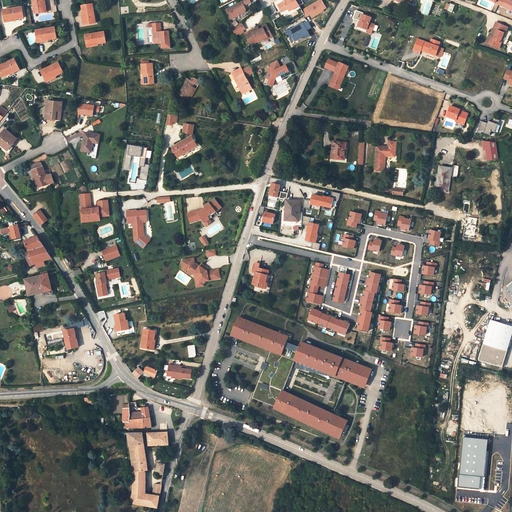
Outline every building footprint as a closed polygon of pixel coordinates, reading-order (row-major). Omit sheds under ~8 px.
[(30,0),(33,12),(43,10),(41,1),(42,1),(41,0),(30,0)] [(286,0),(285,1),(274,7),(278,14),(279,13),(289,7),(290,9),(294,6),(296,5),(293,0),(291,1),(290,0),(286,0)] [(315,0),(313,0),(301,8),(305,14),(307,18),(317,13),(316,12),(321,9),(315,0)] [(511,0),(491,0),(491,1),(509,9),(511,2),(511,0)] [(237,2),(222,10),(227,20),(240,13),(238,9),(240,7),(240,6),(237,2)] [(92,5),(81,6),(82,15),(84,15),(85,25),(94,24),(92,5)] [(12,18),(21,17),(19,6),(0,9),(2,19),(12,17),(12,18)] [(289,7),(279,13),(281,16),(295,8),(294,6),(290,9),(289,7)] [(354,20),(352,25),(362,29),(363,27),(366,28),(369,27),(371,22),(366,20),(368,15),(359,11),(360,10),(352,7),(349,16),(354,18),(356,18),(355,21),(354,20)] [(305,14),(301,8),(297,10),(300,17),(305,14)] [(487,35),(486,34),(484,39),(497,45),(499,40),(497,39),(501,30),(503,31),(505,24),(493,19),(487,35)] [(303,21),(298,24),(302,30),(307,28),(303,21)] [(298,22),(281,32),(285,38),(287,37),(290,42),(299,37),(299,38),(305,35),(302,30),(298,24),(298,22)] [(168,48),(166,31),(158,32),(157,23),(145,25),(145,29),(150,28),(152,45),(158,44),(159,49),(168,48)] [(241,29),(237,23),(233,25),(233,26),(234,27),(232,28),(235,33),(241,29)] [(36,38),(46,36),(47,37),(55,36),(54,25),(35,29),(36,38)] [(258,28),(258,29),(255,31),(249,34),(248,31),(240,35),(243,43),(246,41),(248,43),(252,40),(254,43),(254,44),(263,39),(264,40),(268,37),(262,26),(258,28)] [(96,44),(105,43),(103,32),(84,35),(86,45),(96,43),(96,44)] [(413,36),(409,48),(415,50),(416,48),(431,53),(436,39),(427,36),(425,40),(413,36)] [(337,84),(345,64),(336,60),(336,61),(325,57),(323,64),(332,68),(331,69),(333,70),(333,72),(332,71),(328,80),(337,84)] [(9,73),(18,69),(14,60),(0,66),(0,75),(1,78),(10,74),(9,73)] [(139,65),(139,74),(143,73),(143,75),(142,75),(143,85),(152,84),(150,64),(146,64),(146,61),(141,62),(142,65),(139,65)] [(56,62),(38,70),(42,78),(52,74),(52,75),(61,71),(56,62)] [(268,64),(261,81),(263,82),(262,85),(267,87),(272,80),(277,77),(278,79),(287,75),(286,71),(284,72),(281,66),(277,68),(273,62),(268,64)] [(249,74),(246,68),(239,71),(237,69),(228,75),(239,96),(249,91),(243,79),(245,78),(245,77),(249,74)] [(502,68),(499,76),(506,79),(509,73),(509,71),(502,68)] [(177,95),(186,100),(188,95),(191,88),(190,88),(192,83),(195,85),(198,81),(192,78),(189,79),(188,81),(184,79),(182,83),(183,84),(177,95)] [(59,110),(60,103),(44,102),(43,119),(52,120),(53,109),(59,110)] [(446,103),(442,114),(452,118),(451,118),(459,122),(464,110),(455,107),(456,106),(446,103)] [(477,118),(473,130),(477,131),(477,129),(485,132),(487,128),(491,130),(495,117),(489,115),(487,119),(484,118),(483,120),(477,118)] [(191,126),(182,125),(179,139),(180,139),(180,142),(178,143),(169,148),(174,158),(194,147),(189,137),(191,126)] [(0,146),(6,151),(14,141),(9,137),(10,136),(2,130),(0,133),(0,146)] [(79,151),(90,153),(91,143),(96,144),(97,136),(82,133),(79,151)] [(383,143),(371,142),(369,167),(378,167),(379,153),(390,153),(391,138),(383,137),(383,143)] [(328,138),(327,155),(339,156),(341,139),(328,138)] [(493,156),(490,140),(485,141),(479,142),(480,147),(482,158),(493,156)] [(451,174),(452,163),(446,162),(446,166),(433,164),(431,182),(431,186),(442,188),(443,184),(441,184),(443,175),(444,175),(444,174),(451,174)] [(44,177),(39,164),(29,167),(30,171),(29,171),(36,190),(52,184),(49,175),(44,177)] [(269,180),(265,194),(273,196),(274,194),(281,196),(281,195),(283,195),(284,190),(278,188),(277,191),(275,190),(275,188),(277,182),(269,180)] [(329,188),(327,194),(330,195),(335,196),(336,190),(329,188)] [(307,198),(307,200),(317,203),(317,202),(319,194),(309,192),(307,198)] [(319,192),(319,194),(317,202),(327,205),(330,195),(327,194),(319,192)] [(106,217),(104,202),(96,203),(95,204),(95,209),(88,210),(87,195),(77,196),(79,218),(85,218),(85,221),(96,220),(96,218),(106,217)] [(296,198),(283,197),(281,217),(295,218),(296,198)] [(196,212),(185,215),(188,225),(200,221),(202,225),(207,222),(210,220),(209,218),(214,214),(220,210),(213,201),(208,205),(203,208),(204,210),(200,213),(199,211),(196,212)] [(272,211),(261,208),(260,213),(259,217),(269,220),(272,211)] [(44,221),(37,211),(30,217),(37,226),(44,221)] [(134,212),(124,212),(124,222),(129,222),(130,224),(131,241),(140,249),(147,242),(140,236),(139,230),(138,230),(138,224),(144,223),(143,212),(136,213),(136,215),(134,216),(134,213),(134,212)] [(307,214),(299,212),(298,220),(305,222),(306,219),(307,214)] [(316,222),(306,219),(305,222),(303,228),(304,228),(313,231),(316,222)] [(15,225),(0,229),(0,234),(7,233),(9,240),(19,238),(15,225)] [(313,231),(304,228),(302,237),(309,239),(312,240),(314,231),(313,231)] [(34,238),(21,242),(21,243),(16,245),(21,256),(26,255),(31,265),(49,260),(46,255),(40,246),(34,238)] [(201,239),(198,241),(202,248),(206,246),(201,239)] [(312,240),(309,239),(308,246),(315,247),(316,241),(312,240)] [(113,247),(99,252),(103,262),(117,257),(113,247)] [(31,265),(26,255),(21,256),(26,267),(31,265)] [(190,265),(189,259),(179,261),(177,263),(178,270),(181,273),(183,272),(184,275),(186,277),(190,276),(190,280),(193,279),(194,284),(196,286),(198,285),(199,285),(200,283),(201,283),(202,282),(202,283),(215,281),(214,272),(206,274),(205,275),(201,272),(199,270),(200,268),(197,265),(195,268),(192,265),(190,265)] [(248,268),(251,269),(248,280),(251,280),(252,280),(254,280),(254,283),(261,285),(262,280),(261,279),(264,267),(254,265),(255,260),(250,259),(248,268)] [(312,260),(311,264),(310,264),(306,282),(307,282),(305,290),(304,290),(302,299),(317,302),(318,293),(313,292),(314,283),(320,285),(324,267),(319,266),(320,262),(312,260)] [(115,269),(105,271),(105,272),(101,273),(92,274),(93,281),(94,285),(93,285),(95,296),(98,296),(101,296),(104,294),(102,284),(103,284),(102,280),(116,277),(115,269)] [(345,272),(335,270),(329,298),(340,300),(345,272)] [(365,270),(361,288),(359,288),(355,307),(356,307),(352,326),(364,328),(368,310),(366,310),(370,290),(372,291),(376,272),(365,270)] [(37,277),(42,294),(49,292),(44,275),(37,277)] [(511,276),(501,286),(511,298),(511,276)] [(24,291),(26,298),(42,294),(37,277),(21,281),(23,286),(24,291)] [(199,288),(198,285),(196,286),(194,284),(193,279),(190,280),(192,289),(199,288)] [(390,300),(389,313),(401,313),(401,305),(399,305),(399,300),(390,300)] [(428,316),(430,303),(421,302),(421,306),(418,305),(417,314),(428,316)] [(317,310),(308,306),(303,317),(313,321),(331,328),(340,332),(345,321),(335,317),(317,310)] [(114,315),(116,325),(114,326),(115,332),(129,329),(127,320),(126,320),(124,313),(114,315)] [(231,334),(238,316),(234,315),(227,333),(231,334)] [(363,363),(318,346),(317,348),(313,347),(314,345),(297,339),(295,344),(282,339),(284,334),(251,321),(250,323),(246,322),(247,320),(238,316),(231,334),(267,348),(249,395),(272,403),(271,405),(287,413),(288,410),(292,412),(291,414),(331,433),(332,430),(337,432),(343,419),(338,417),(339,415),(331,411),(330,413),(326,412),(327,409),(279,388),(288,364),(289,361),(327,372),(328,371),(341,376),(343,377),(356,382),(357,380),(361,381),(363,376),(359,374),(360,371),(365,372),(366,367),(362,366),(363,363)] [(380,318),(378,328),(390,330),(392,320),(380,318)] [(142,348),(151,349),(153,340),(154,340),(155,331),(144,329),(142,348)] [(71,330),(60,332),(64,352),(75,349),(71,330)] [(390,342),(390,338),(380,338),(380,350),(392,350),(392,342),(390,342)] [(483,345),(478,361),(503,367),(507,351),(483,345)] [(327,372),(289,361),(288,364),(327,372)] [(361,384),(368,365),(363,363),(362,366),(366,367),(365,372),(360,371),(359,374),(363,376),(361,381),(357,380),(356,382),(361,384)] [(178,365),(170,364),(169,375),(172,376),(177,376),(176,378),(180,379),(181,377),(191,379),(193,369),(182,368),(183,367),(178,367),(178,365)] [(153,373),(150,372),(145,369),(143,368),(140,375),(135,370),(129,375),(134,380),(138,377),(145,380),(147,378),(151,380),(154,373),(153,373)] [(145,409),(136,411),(136,416),(127,416),(127,413),(118,413),(119,420),(119,425),(120,425),(125,425),(125,422),(146,419),(146,414),(145,409)] [(336,435),(344,417),(339,415),(338,417),(343,419),(337,432),(332,430),(331,433),(336,435)] [(125,425),(120,425),(120,429),(140,429),(148,429),(147,423),(146,419),(125,422),(125,425)] [(146,436),(147,443),(146,443),(147,448),(166,448),(166,435),(146,436)] [(143,458),(142,444),(141,436),(125,436),(129,465),(135,464),(136,459),(143,458)] [(484,476),(487,440),(463,437),(458,487),(479,489),(480,476),(484,476)] [(131,475),(143,473),(145,473),(143,458),(136,459),(135,464),(129,465),(131,475)] [(143,473),(131,475),(131,476),(130,493),(141,494),(143,473)] [(151,485),(149,495),(157,495),(159,486),(151,485)] [(130,493),(130,494),(129,505),(154,508),(155,502),(157,495),(149,495),(141,494),(130,493)]
